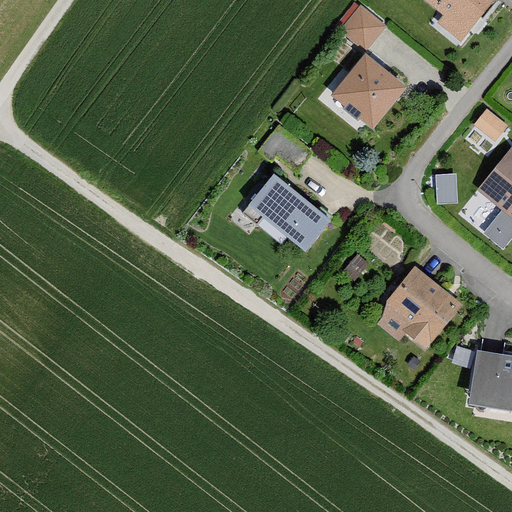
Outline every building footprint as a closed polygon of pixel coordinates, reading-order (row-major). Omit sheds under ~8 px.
[(428,0),(469,27),(487,0),(428,0)] [(365,48),(382,30),(361,10),(344,28),(365,48)] [(366,65),(338,95),(369,124),(397,95),(366,65)] [(487,109),(474,125),(495,142),(508,126),(487,109)] [(299,169),(310,156),(278,129),(267,143),(299,169)] [(511,148),(478,192),(501,210),(482,235),(503,251),(511,238),(511,148)] [(456,174),(435,175),(437,204),(458,203),(456,174)] [(303,254),(324,228),(273,186),(251,212),(303,254)] [(385,305),(429,343),(462,306),(418,268),(385,305)] [(472,405),(511,408),(511,361),(476,359),(472,405)]
